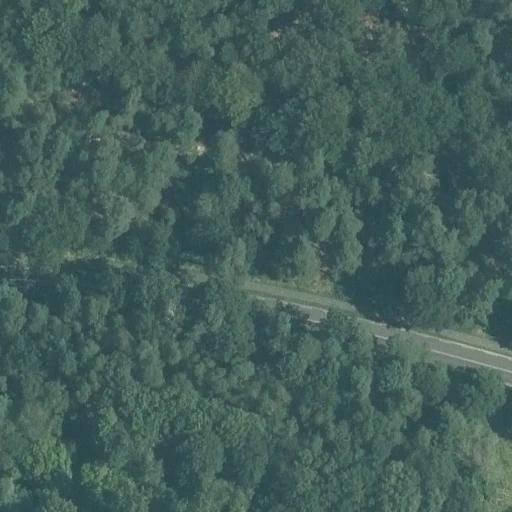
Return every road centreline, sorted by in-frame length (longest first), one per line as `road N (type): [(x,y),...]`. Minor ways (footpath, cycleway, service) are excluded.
road 1 (secondary): [(511,372),(212,302),(0,278)]
road 2 (track): [(447,167),(357,176),(181,148),(0,142)]
road 3 (track): [(447,167),(511,372)]
road 4 (track): [(393,0),(447,167)]
